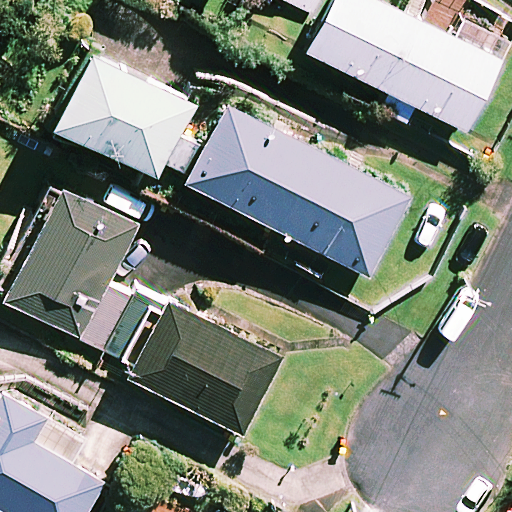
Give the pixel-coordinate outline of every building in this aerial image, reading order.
[(317,0),(285,0),(312,12),(317,0)] [(498,59),(377,0),(330,0),(305,50),(388,91),(379,109),(402,121),(411,103),(463,128),(498,59)] [(161,162),(177,127),(191,100),(87,49),(51,124),(154,175),(161,162)] [(177,127),(161,162),(187,175),(185,180),(366,275),(407,196),(225,102),(205,142),(177,127)] [(135,227),(58,187),(2,297),(121,359),(149,303),(107,282),(135,227)] [(279,358),(166,299),(126,373),(240,433),(279,358)] [(43,415),(0,389),(0,511),(82,511),(101,482),(29,438),(43,415)]
